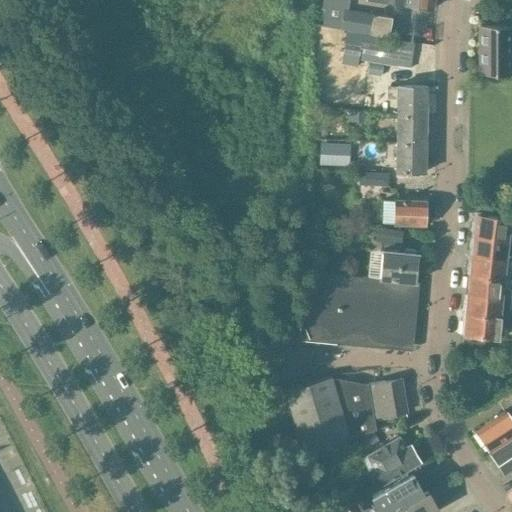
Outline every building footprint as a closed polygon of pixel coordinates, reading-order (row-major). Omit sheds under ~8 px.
[(374,15),(354,12),(348,11),(349,0),(322,0),(322,3),(321,9),(324,9),(322,27),(339,28),(351,30),(351,31),(387,37),(391,18),(388,17),(374,15)] [(434,0),(374,0),(433,9),(434,0)] [(478,74),(511,74),(511,26),(478,25),(478,74)] [(362,34),(358,60),(409,68),(413,43),(362,34)] [(379,91),(381,78),(346,74),(345,88),(379,91)] [(387,107),(396,107),(397,84),(389,84),(387,107)] [(427,86),(399,85),(398,103),(398,114),(427,115),(427,86)] [(337,108),(376,112),(377,102),(372,101),(372,99),(339,95),(337,108)] [(348,111),(348,122),(366,123),(367,112),(348,111)] [(427,115),(398,114),(398,121),(397,122),(397,142),(426,143),(427,115)] [(426,143),(397,142),(396,171),(407,171),(425,172),(426,143)] [(321,144),(321,163),(346,164),(347,145),(321,144)] [(371,173),(370,180),(374,184),(380,185),(387,185),(387,173),(381,173),(371,173)] [(424,225),(425,201),(396,200),(396,201),(384,201),(383,223),(395,224),(424,225)] [(511,217),(474,214),(473,224),(470,224),(469,231),(471,234),(505,238),(505,228),(511,228),(511,217)] [(317,223),(315,237),(322,238),(328,233),(329,224),(317,223)] [(378,227),(375,241),(400,246),(403,232),(378,227)] [(505,238),(471,234),(471,238),(469,240),(468,249),(470,249),(469,254),(511,258),(511,250),(504,249),(505,238)] [(383,250),(380,278),(415,282),(418,254),(414,253),(414,250),(404,249),(403,252),(383,250)] [(511,258),(469,254),(468,263),(466,263),(465,271),(467,273),(467,274),(501,277),(502,268),(509,268),(511,258)] [(316,272),(296,339),(340,343),(377,347),(377,340),(410,343),(416,282),(415,282),(380,278),(358,276),(316,272)] [(501,277),(467,274),(467,277),(465,278),(464,289),(466,289),(465,294),(506,297),(507,289),(500,288),(501,277)] [(505,306),(506,297),(465,294),(465,300),(463,299),(462,308),(464,310),(463,314),(497,316),(505,317),(505,306)] [(503,338),(505,317),(497,316),(463,314),(461,314),(461,320),(462,320),(462,326),(460,326),(459,334),(503,338)] [(258,327),(256,336),(268,338),(269,329),(258,327)] [(406,412),(401,378),(367,384),(367,386),(364,387),(336,381),(332,382),(330,376),(284,390),(302,451),(374,429),(372,417),(406,412)] [(511,466),(511,421),(505,410),(473,431),(502,474),(511,466)] [(273,448),(271,426),(262,427),(264,449),(273,448)] [(372,431),(357,439),(363,449),(377,441),(372,431)] [(419,462),(409,444),(404,447),(398,437),(362,457),(377,484),(419,462)] [(385,511),(422,491),(418,483),(413,486),(407,475),(392,483),(392,484),(371,496),(367,498),(374,511),(385,511)] [(385,511),(430,511),(433,511),(427,500),(431,497),(426,488),(422,491),(385,511)]
